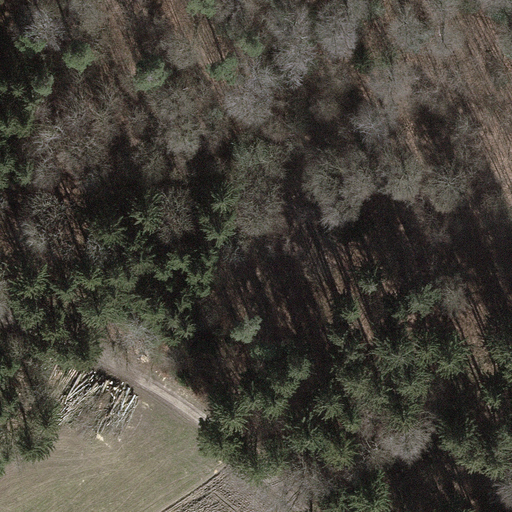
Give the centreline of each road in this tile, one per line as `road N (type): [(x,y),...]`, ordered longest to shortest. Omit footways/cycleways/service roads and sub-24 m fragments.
road 1 (track): [(0,52),(49,15),(183,28),(340,110),(511,227)]
road 2 (track): [(307,511),(180,394),(0,313)]
